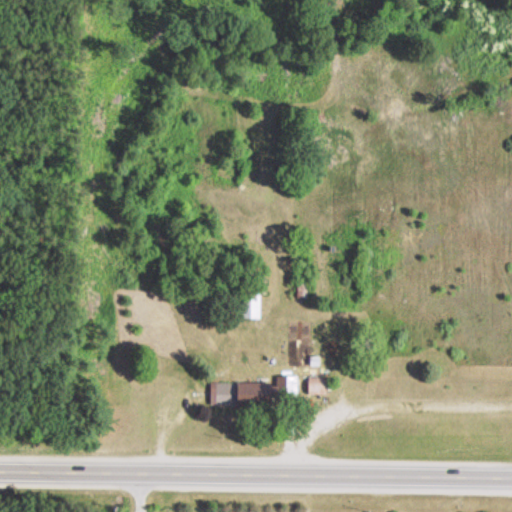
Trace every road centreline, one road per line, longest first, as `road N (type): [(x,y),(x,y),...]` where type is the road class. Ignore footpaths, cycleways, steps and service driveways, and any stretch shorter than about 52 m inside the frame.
road 1 (primary): [(511,475),(0,469)]
road 2 (residential): [(511,396),(319,403),(285,447),(288,473)]
